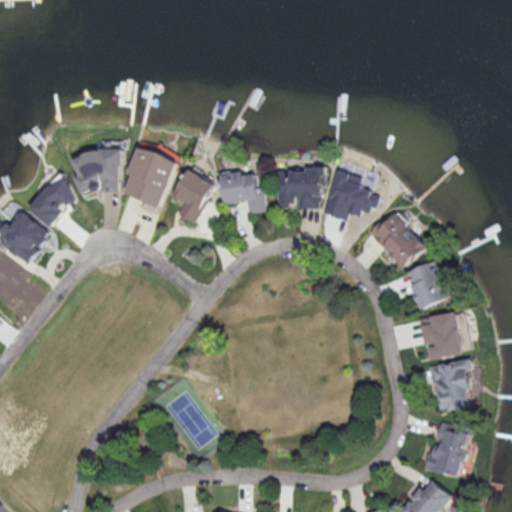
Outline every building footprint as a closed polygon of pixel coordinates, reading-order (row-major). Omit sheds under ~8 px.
[(132,172),(136,174),(129,192),(165,206),(182,160),(143,145),(132,172)] [(125,147),(104,147),(77,157),(83,175),(80,176),(85,191),(89,190),(125,190),(125,147)] [(280,169),(280,204),(300,204),(300,207),(326,208),(327,165),(309,165),(309,170),(280,169)] [(177,195),(188,200),(182,213),(199,222),(219,183),(191,168),(177,195)] [(249,199),(251,213),(269,210),(265,186),(261,187),(258,172),(244,174),(244,169),(224,172),(228,202),(249,199)] [(379,172),(366,169),(365,175),(339,169),(330,213),(351,218),(352,211),(364,214),(365,210),(377,212),(381,194),(374,192),(379,172)] [(35,208),(54,224),(73,203),(74,205),(84,195),(63,176),(35,208)] [(431,245),(395,209),(372,230),(407,267),(431,245)] [(55,232),(26,210),(16,223),(13,220),(0,237),(33,263),(44,248),(43,247),(55,232)] [(425,307),(452,297),(438,260),(410,270),(425,307)] [(435,358),(467,352),(459,310),(424,317),(429,345),(433,344),(435,358)] [(432,364),(434,379),(439,379),(444,409),(472,405),(469,387),(474,386),(471,369),(477,368),(475,357),(432,364)] [(428,467),(463,475),(474,426),(444,420),(437,452),(432,451),(428,467)] [(423,485),(403,511),(442,511),(456,494),(435,479),(428,489),(423,485)]
